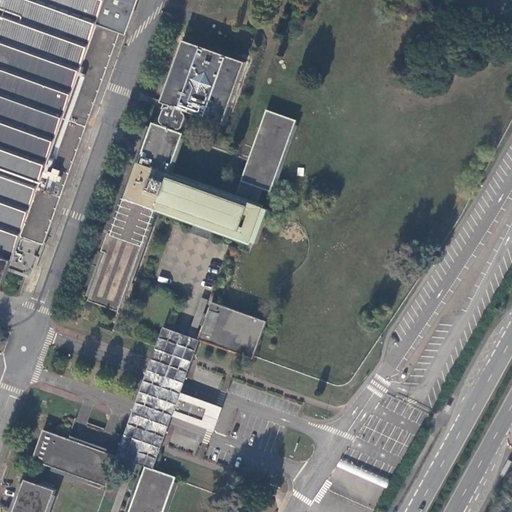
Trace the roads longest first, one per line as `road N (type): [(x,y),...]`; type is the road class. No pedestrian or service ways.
road 1 (primary): [(511,335),(417,511)]
road 2 (primary): [(453,511),(511,407)]
